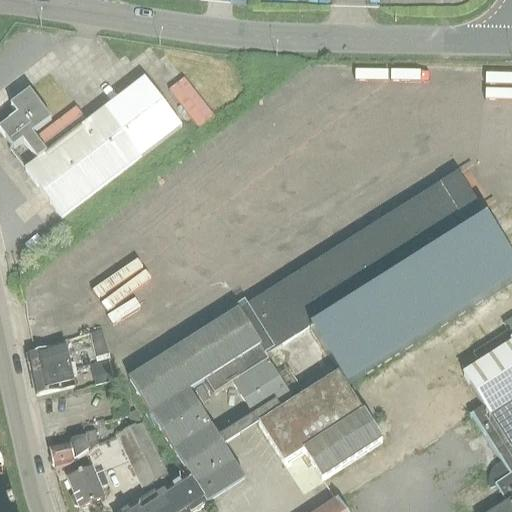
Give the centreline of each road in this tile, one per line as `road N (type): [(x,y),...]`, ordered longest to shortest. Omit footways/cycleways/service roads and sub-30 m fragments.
road 1 (unknown): [(2,346),(31,327),(111,304),(281,195),(370,150),(433,133),(505,151)]
road 2 (unclassified): [(511,44),(238,37),(44,9)]
road 3 (unclassified): [(41,511),(0,334)]
